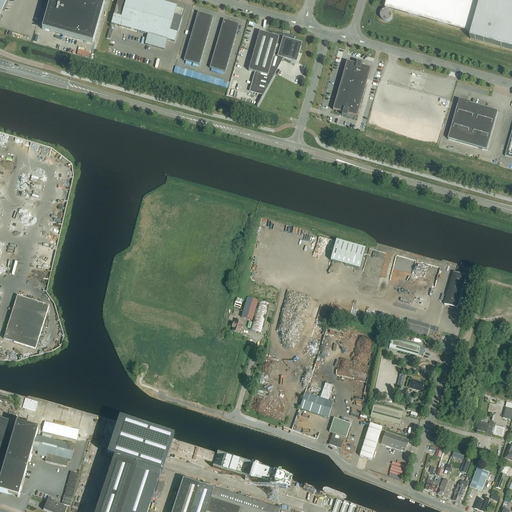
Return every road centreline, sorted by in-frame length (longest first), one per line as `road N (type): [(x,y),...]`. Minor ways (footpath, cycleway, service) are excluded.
road 1 (secondary): [(0,65),(294,148)]
road 2 (unclassified): [(409,492),(452,331),(355,301)]
road 3 (secondary): [(294,148),(511,211)]
road 4 (unclassified): [(409,492),(343,466),(324,449),(235,418)]
road 5 (unknown): [(0,280),(17,281),(24,271),(43,186),(34,167),(20,162),(0,191)]
road 6 (unclassified): [(511,84),(351,38)]
road 7 (unclassified): [(294,148),(327,32)]
